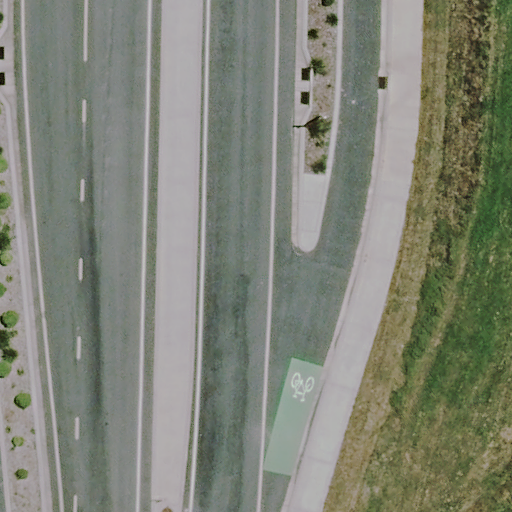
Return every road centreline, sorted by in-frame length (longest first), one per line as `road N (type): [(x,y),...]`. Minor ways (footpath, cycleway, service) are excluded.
road 1 (residential): [(246,0),(226,511)]
road 2 (residential): [(104,511),(87,0)]
